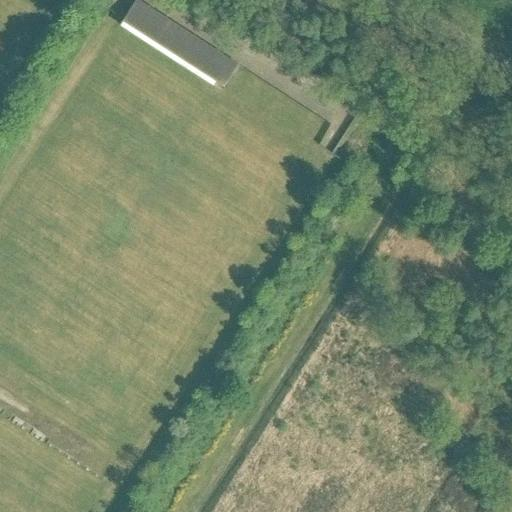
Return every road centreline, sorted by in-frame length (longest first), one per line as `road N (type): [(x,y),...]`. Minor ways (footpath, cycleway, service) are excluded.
road 1 (track): [(173,0),(349,114)]
road 2 (track): [(110,23),(0,197)]
road 3 (track): [(332,140),(413,12)]
road 4 (track): [(122,452),(0,374)]
road 5 (unclassified): [(392,0),(511,70)]
